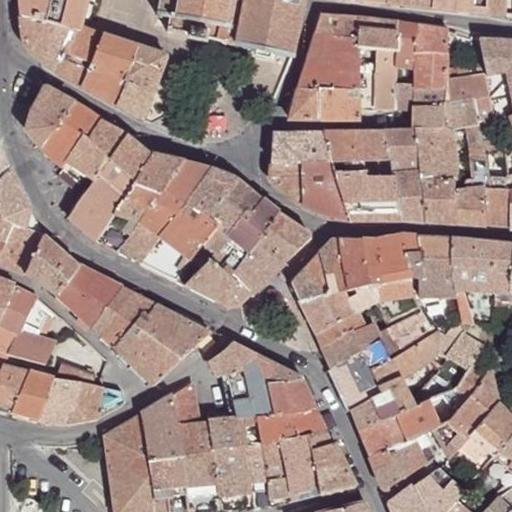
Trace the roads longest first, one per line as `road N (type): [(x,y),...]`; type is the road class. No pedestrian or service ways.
road 1 (residential): [(9,95),(11,136),(56,227),(88,259),(305,363),(376,505)]
road 2 (residential): [(242,168),(325,234),(404,229),(511,238)]
road 3 (residential): [(7,50),(137,131),(242,168)]
road 4 (residential): [(312,4),(511,29)]
road 5 (residential): [(146,400),(112,357),(41,295),(0,272)]
road 6 (residential): [(270,126),(405,126)]
road 7 (residential): [(146,400),(75,435),(23,429)]
road 8 (residential): [(270,126),(312,4)]
